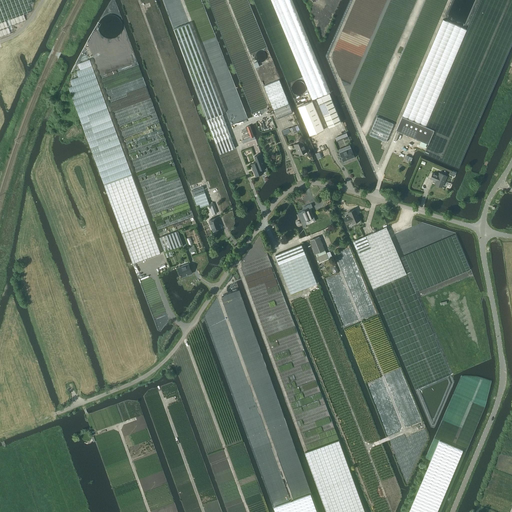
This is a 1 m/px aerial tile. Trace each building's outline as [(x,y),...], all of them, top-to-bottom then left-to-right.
[(444,20),(396,130),(428,144),(434,130),(425,126),(467,30),(444,20)] [(267,56),(266,54),(265,52),(265,51),(264,51),(262,50),(261,50),(260,51),(259,51),(258,52),(257,53),(256,55),(256,57),(257,58),(257,59),(259,60),(260,61),(261,61),(262,61),(264,60),(265,60),(266,58),(266,57),(267,56)] [(264,86),(277,119),(292,113),(279,80),(264,86)] [(341,122),(332,99),(319,105),(329,128),(341,122)] [(312,101),(298,106),(310,135),(324,129),(312,101)] [(222,114),(207,120),(210,129),(216,145),(220,154),(235,148),(227,127),(222,114)] [(377,117),(373,127),(369,135),(386,142),(393,124),(377,117)] [(294,145),(295,148),(296,148),(299,154),(306,151),(302,142),(294,145)] [(340,153),(343,161),(347,159),(347,158),(353,156),(350,149),(340,153)] [(257,162),(251,164),(256,176),(263,173),(262,169),(266,167),(261,154),(254,156),(257,162)] [(431,178),(436,181),(435,183),(442,187),(446,176),(439,173),(438,175),(433,173),(431,178)] [(161,253),(132,175),(104,185),(133,263),(161,253)] [(209,205),(202,186),(191,190),(198,208),(209,205)] [(298,213),(298,214),(301,222),(305,220),(305,221),(307,220),(307,221),(308,221),(308,220),(312,218),(311,215),(308,208),(310,207),(310,208),(312,207),(311,204),(304,207),(305,210),(301,211),(302,212),(298,213)] [(347,217),(344,218),(347,224),(352,221),(352,223),(360,220),(355,209),(348,212),(349,216),(347,217)] [(219,221),(218,217),(209,220),(213,231),(220,228),(218,222),(219,221)] [(353,241),(373,288),(406,274),(386,227),(353,241)] [(178,231),(159,237),(164,252),(183,245),(178,231)] [(310,240),(315,254),(319,263),(333,257),(330,251),(326,253),(325,250),(324,250),(319,236),(310,240)] [(290,294),(317,283),(301,245),(275,255),(290,294)] [(181,266),(182,267),(178,269),(181,277),(187,275),(186,274),(191,272),(188,264),(185,265),(185,264),(182,266),(181,266)] [(364,511),(339,440),(304,452),(326,511),(364,511)] [(408,511),(436,511),(443,498),(462,450),(439,440),(419,488),(408,511)] [(316,511),(313,501),(310,494),(287,502),(273,507),(275,511),(316,511)]
